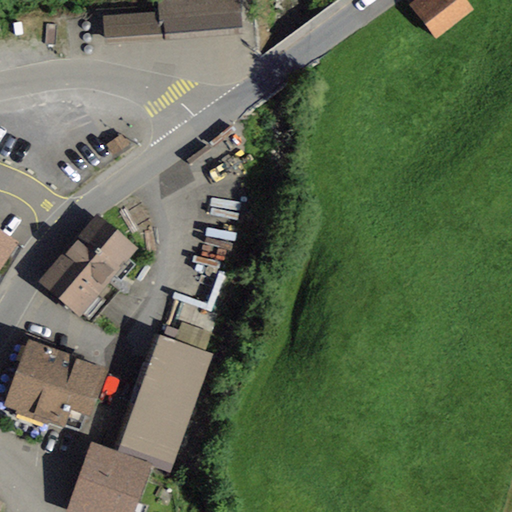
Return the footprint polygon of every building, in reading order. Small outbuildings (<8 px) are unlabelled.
[(163,16),(111,20),(112,42),(165,38),(164,26),(238,19),(236,0),(200,0),(162,3),(163,16)] [(471,9),(463,0),(405,0),(434,37),(471,9)] [(100,221),(72,250),(108,281),(113,275),(109,271),(113,267),(114,267),(131,248),(100,221)] [(0,261),(11,246),(0,238),(0,261)] [(72,250),(45,281),(91,322),(119,290),(108,281),(72,250)] [(33,348),(20,343),(8,369),(0,390),(0,405),(8,410),(2,424),(40,436),(47,417),(60,422),(81,427),(100,371),(51,354),(55,345),(34,337),(33,339),(36,340),(33,348)] [(208,358),(158,340),(117,451),(147,461),(168,469),(208,358)] [(128,511),(147,461),(117,451),(115,456),(96,449),(73,511),(72,511),(128,511)]
